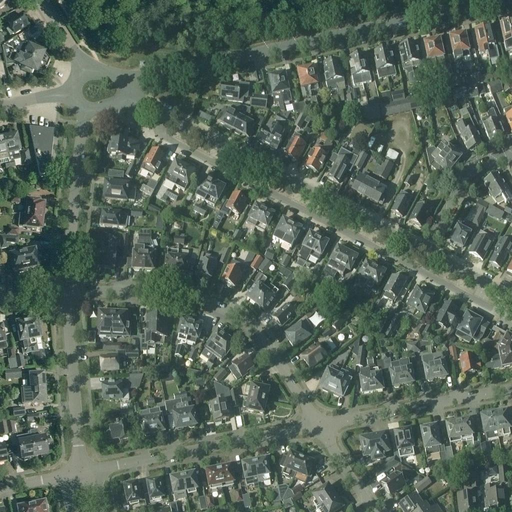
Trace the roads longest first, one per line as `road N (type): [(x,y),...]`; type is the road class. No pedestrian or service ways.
road 1 (unclassified): [(121,83),(511,0)]
road 2 (residential): [(426,250),(122,94)]
road 3 (residential): [(317,425),(255,331),(213,303),(65,291)]
road 4 (unclassified): [(95,471),(317,425)]
road 5 (unclassified): [(317,425),(511,388)]
road 6 (unclassified): [(65,291),(86,108)]
road 7 (unclassified): [(80,474),(65,291)]
road 8 (residential): [(426,250),(461,185),(511,152)]
